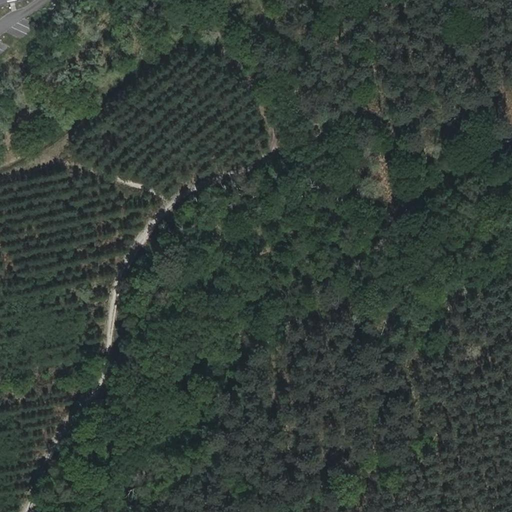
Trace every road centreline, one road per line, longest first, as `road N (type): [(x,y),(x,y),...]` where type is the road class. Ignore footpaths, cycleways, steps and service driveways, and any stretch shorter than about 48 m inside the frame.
road 1 (track): [(511,138),(415,205),(361,195),(320,161),(289,152),(178,199),(126,267),(104,376),(44,466),(26,511)]
road 2 (track): [(244,0),(48,155),(0,182)]
road 3 (track): [(48,155),(178,199)]
